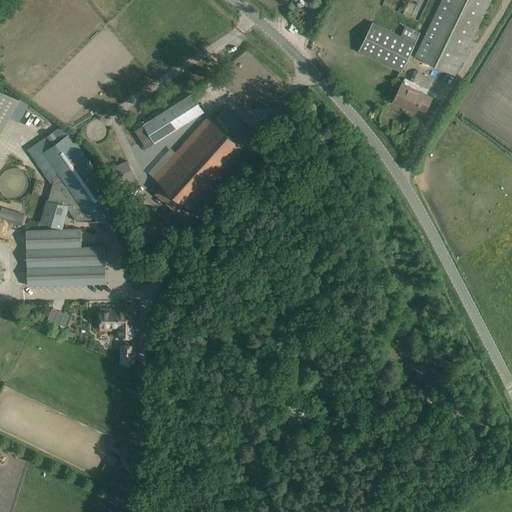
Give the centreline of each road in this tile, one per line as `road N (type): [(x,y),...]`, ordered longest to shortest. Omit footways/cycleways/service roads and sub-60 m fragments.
road 1 (tertiary): [(511,388),(425,219),(387,161),(302,65)]
road 2 (unclassified): [(302,65),(270,147),(143,302)]
road 3 (track): [(143,302),(133,479),(122,511)]
